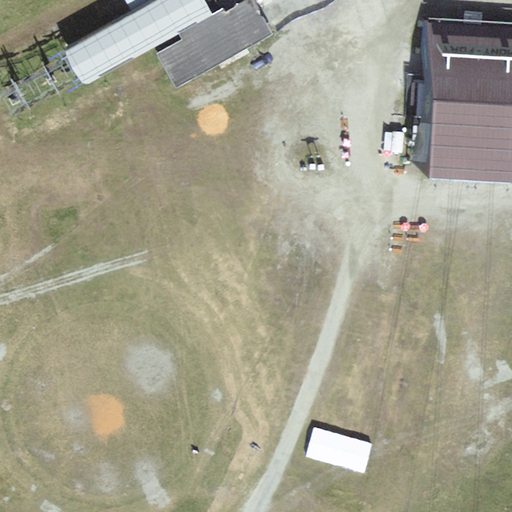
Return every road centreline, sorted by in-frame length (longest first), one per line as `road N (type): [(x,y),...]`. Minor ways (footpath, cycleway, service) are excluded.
road 1 (track): [(253,511),(314,378),(351,266),(369,197),(381,82),(402,8),(511,8)]
road 2 (track): [(511,404),(403,442),(263,511)]
road 3 (track): [(511,199),(443,205),(369,197)]
